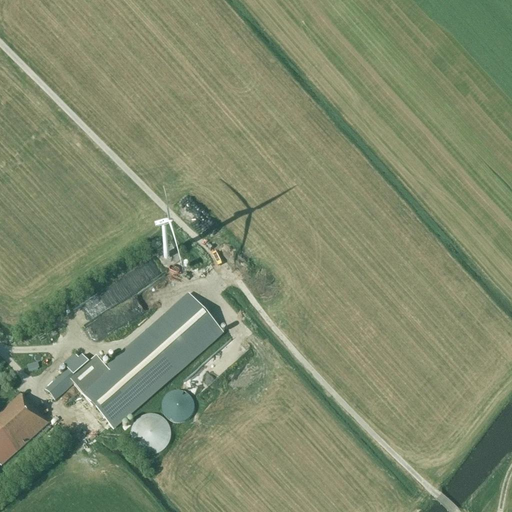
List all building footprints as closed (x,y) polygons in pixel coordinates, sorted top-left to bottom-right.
[(170,289),(151,259),(137,268),(157,298),(170,289)] [(133,311),(149,304),(147,301),(154,297),(152,293),(116,310),(121,321),(134,314),(133,311)] [(112,430),(221,334),(189,297),(107,369),(96,357),(88,364),(82,357),(78,360),(74,355),(63,366),(67,371),(45,391),(54,402),(73,385),(112,430)] [(114,319),(99,326),(102,334),(117,327),(114,319)] [(180,393),(178,393),(175,393),(172,393),(170,395),(167,396),(166,398),(164,400),(163,403),(162,405),(162,408),(162,411),(163,414),(164,416),(166,418),(167,420),(170,422),(172,423),(175,424),(178,424),(180,424),(183,423),(185,422),(188,420),(190,418),(191,416),(192,414),(193,411),(193,408),(193,405),(192,403),(191,400),(190,398),(188,396),(185,395),(183,393),(180,393)] [(0,466),(1,467),(49,424),(38,413),(35,416),(29,408),(32,406),(21,394),(0,413),(0,466)] [(133,440),(135,447),(140,452),(146,455),(153,456),(160,454),(165,449),(169,443),(169,436),(167,429),(162,424),(156,420),(149,420),(142,422),(137,427),(134,433),(133,440)]
